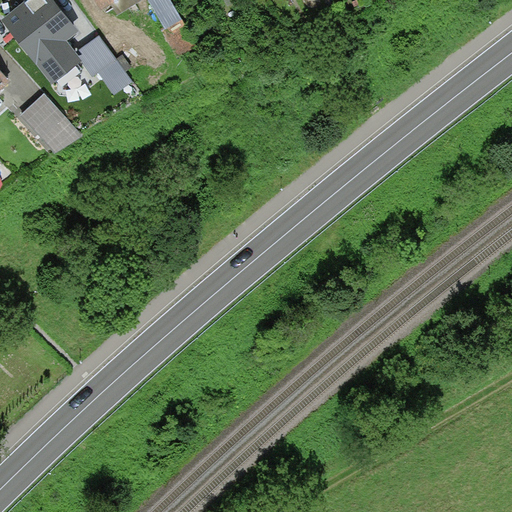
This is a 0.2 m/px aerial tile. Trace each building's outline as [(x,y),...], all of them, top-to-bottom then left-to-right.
[(73,27),(51,0),(46,0),(40,5),(35,0),(34,0),(19,12),(23,17),(13,25),(38,56),(73,27)] [(97,0),(102,7),(112,0),(119,11),(136,0),(97,0)] [(196,42),(171,0),(150,0),(166,27),(162,30),(175,53),(196,42)] [(100,36),(78,52),(94,73),(116,57),(100,36)] [(0,106),(4,103),(0,99),(0,88),(10,78),(0,67),(0,106)] [(82,133),(46,93),(22,114),(58,154),(82,133)]
